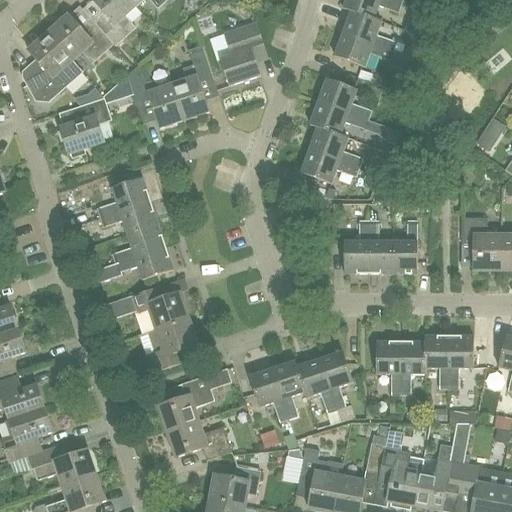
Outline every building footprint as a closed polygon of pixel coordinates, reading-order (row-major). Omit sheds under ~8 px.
[(125,19),(136,9),(128,0),(94,0),(92,2),(109,20),(98,30),(113,47),(115,49),(135,31),(125,19)] [(128,0),(136,9),(146,0),(156,11),(169,0),(128,0)] [(403,6),(384,0),(347,0),(343,11),(351,14),(375,22),(379,9),(399,16),(403,6)] [(382,24),(375,22),(351,14),(343,36),(394,54),(397,45),(378,38),(382,24)] [(113,47),(98,30),(94,26),(84,35),(68,18),(48,35),(72,63),(81,54),(91,65),(113,47)] [(256,65),(268,61),(255,26),(227,36),(234,57),(221,61),(230,88),(260,77),(256,65)] [(77,72),(70,64),(72,63),(48,35),(28,53),(39,65),(36,68),(29,68),(23,74),(23,78),(22,79),(36,103),(49,104),(66,89),(66,83),(65,82),(77,72)] [(394,54),(343,36),(335,59),(365,70),(370,56),(390,64),(394,54)] [(213,82),(203,53),(202,47),(188,51),(194,68),(184,72),(187,82),(173,87),(185,123),(209,114),(200,86),(213,82)] [(185,123),(173,87),(160,92),(157,85),(152,82),(145,85),(139,68),(128,78),(136,107),(150,102),(159,131),(185,123)] [(327,82),(318,105),(381,127),(381,126),(369,122),(372,113),(352,106),(357,93),(327,82)] [(111,123),(105,106),(116,103),(113,90),(102,99),(103,101),(80,109),(84,123),(60,131),(69,156),(103,144),(98,127),(111,123)] [(381,127),(318,105),(310,128),(318,131),(341,138),(345,125),(377,136),(381,127)] [(348,141),(341,138),(318,131),(310,153),(360,171),(363,161),(343,154),(348,141)] [(360,171),(310,153),(302,176),(332,187),(337,173),(356,180),(360,171)] [(97,212),(100,221),(150,204),(142,181),(112,191),(117,205),(97,212)] [(158,227),(150,204),(100,221),(103,231),(123,224),(128,237),(158,227)] [(501,272),(501,238),(488,238),(488,222),(462,221),(462,248),(474,248),(474,272),(501,272)] [(369,277),(369,223),(359,223),(359,245),(344,245),(344,277),(369,277)] [(394,277),(393,244),(380,244),(379,223),(369,223),(369,277),(394,277)] [(407,244),(393,244),(394,277),(418,277),(418,223),(407,223),(407,244)] [(165,249),(158,227),(128,237),(132,251),(112,257),(115,267),(165,249)] [(511,237),(501,238),(501,272),(511,272),(511,237)] [(173,273),(165,249),(115,267),(95,273),(99,286),(123,278),(122,275),(139,269),(143,283),(173,273)] [(159,290),(131,299),(137,315),(135,316),(142,337),(147,335),(189,321),(181,295),(163,301),(159,290)] [(0,336),(18,331),(10,307),(0,310),(0,336)] [(199,348),(189,321),(147,335),(153,354),(144,357),(151,376),(184,366),(181,354),(199,348)] [(26,355),(18,331),(0,336),(0,379),(15,374),(10,360),(26,355)] [(450,392),(450,339),(426,339),(426,344),(427,372),(440,371),(440,392),(450,392)] [(474,339),(450,339),(450,392),(459,392),(459,371),(474,371),(474,339)] [(511,394),(511,340),(506,339),(498,369),(511,372),(511,374),(508,393),(511,394)] [(427,372),(426,344),(401,345),(402,398),(412,398),(412,378),(427,377),(427,372)] [(402,398),(401,345),(377,345),(377,377),(391,377),(391,398),(391,406),(391,419),(401,419),(401,398),(402,398)] [(344,355),(320,363),(341,423),(341,422),(338,413),(346,410),(340,390),(353,385),(344,355)] [(341,423),(320,363),(298,370),(305,396),(307,401),(321,396),(331,426),(341,423)] [(305,396),(298,370),(296,364),(273,372),(289,422),(298,419),(292,400),(305,396)] [(215,403),(211,392),(232,386),(227,372),(182,387),(187,400),(159,409),(167,434),(200,423),(196,410),(215,403)] [(289,422),(273,372),(249,379),(260,410),(274,406),(281,425),(289,422)] [(17,378),(0,383),(0,412),(5,411),(9,422),(5,424),(44,410),(37,387),(22,392),(17,378)] [(52,435),(44,410),(5,424),(11,442),(3,445),(10,465),(30,458),(42,454),(38,440),(52,435)] [(204,437),(200,423),(167,434),(176,460),(203,451),(207,463),(232,455),(224,430),(204,437)] [(458,496),(465,457),(471,426),(457,426),(450,465),(425,461),(425,462),(424,462),(415,509),(432,511),(443,511),(446,499),(457,501),(458,496)] [(386,449),(388,438),(387,438),(389,429),(381,428),(379,439),(375,438),(374,446),(371,446),(366,474),(380,477),(385,452),(386,449)] [(415,509),(424,462),(410,460),(411,456),(398,454),(397,440),(388,438),(386,449),(385,452),(380,477),(379,485),(391,488),(388,504),(415,509)] [(403,452),(426,454),(427,443),(404,441),(403,452)] [(59,448),(42,454),(30,458),(38,484),(58,477),(62,489),(96,478),(88,452),(63,461),(59,448)] [(314,511),(334,511),(341,479),(327,476),(329,465),(319,463),(320,454),(305,451),(300,479),(314,481),(308,511),(314,511)] [(471,458),(465,457),(458,496),(474,499),(471,511),(495,511),(503,475),(488,472),(469,469),(471,458)] [(257,498),(259,486),(261,474),(237,469),(235,481),(215,477),(210,502),(246,509),(248,496),(257,498)] [(511,511),(511,477),(503,475),(495,511),(511,511)] [(79,511),(104,503),(96,478),(62,489),(67,503),(48,509),(46,505),(35,509),(34,511),(79,511)] [(360,511),(366,484),(341,479),(334,511),(360,511)] [(244,511),(246,509),(210,502),(208,511),(244,511)]
